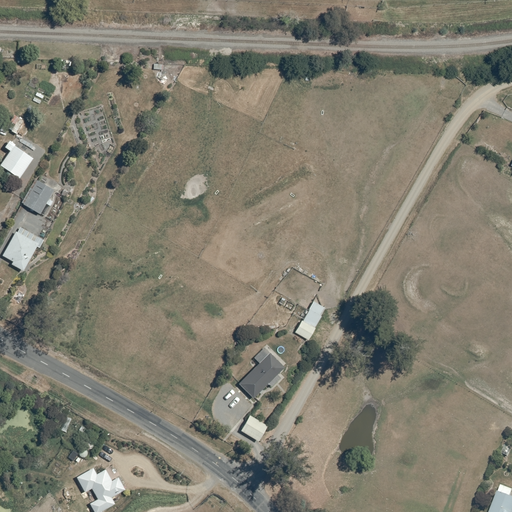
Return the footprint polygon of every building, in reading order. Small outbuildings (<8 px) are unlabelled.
[(0,133),(3,135),(9,123),(0,119),(0,133)] [(0,165),(0,166),(19,179),(32,159),(13,146),(0,165)] [(36,185),(33,184),(23,202),(43,213),(48,204),(51,206),(54,201),(51,199),(56,189),(39,179),(36,185)] [(21,226),(18,232),(5,256),(15,261),(14,264),(26,271),(39,247),(41,248),(46,239),(21,226)] [(326,306),(314,300),(305,321),(302,320),(296,333),(310,339),(326,306)] [(255,358),(260,362),(240,383),(255,397),(269,383),(273,387),(281,379),(277,375),(285,367),(265,348),(255,358)] [(269,425),(252,415),(242,431),(260,441),(269,425)] [(95,475),(91,468),(73,478),(82,493),(89,489),(95,500),(87,505),(90,511),(98,511),(112,505),(108,498),(122,490),(115,479),(109,482),(103,470),(95,475)] [(511,497),(511,487),(503,484),(492,511),(511,511),(511,497)]
